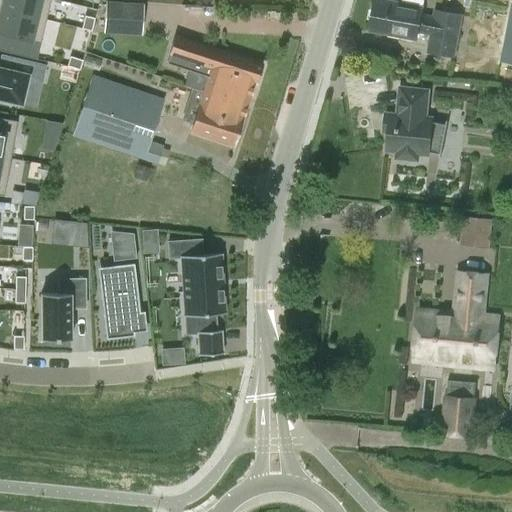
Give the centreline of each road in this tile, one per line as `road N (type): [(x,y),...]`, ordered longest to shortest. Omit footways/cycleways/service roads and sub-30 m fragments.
road 1 (tertiary): [(270,369),(271,224),(332,0)]
road 2 (residential): [(156,375),(0,373)]
